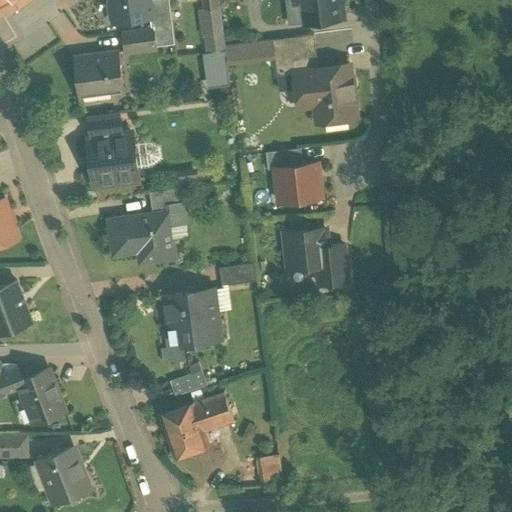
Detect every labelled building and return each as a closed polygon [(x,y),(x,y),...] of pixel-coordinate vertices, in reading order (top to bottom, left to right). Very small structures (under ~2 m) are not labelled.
[(167,0),(138,0),(142,29),(152,28),(154,46),(172,44),(167,0)] [(338,0),(302,0),(305,23),(340,18),(340,17),(345,16),(342,0),(338,1),(338,0)] [(152,28),(142,29),(118,32),(121,55),(155,51),(154,46),(152,28)] [(308,54),(307,36),(220,44),(222,63),(289,58),(288,56),(308,54)] [(117,48),(66,55),(72,99),(124,93),(117,48)] [(199,53),(202,85),(222,84),(219,51),(199,53)] [(350,64),(295,71),(298,89),(302,88),(305,106),(316,105),(318,121),(356,116),(355,106),(356,106),(352,74),(351,74),(350,64)] [(85,117),(88,138),(119,134),(117,113),(85,117)] [(88,138),(80,139),(87,191),(138,184),(132,133),(119,134),(88,138)] [(318,162),(275,167),(278,192),(288,191),(289,200),(322,196),(318,162)] [(5,199),(0,200),(0,247),(2,247),(3,243),(17,239),(5,199)] [(169,212),(110,219),(114,246),(138,243),(141,262),(175,257),(169,212)] [(307,226),(275,230),(280,270),(311,267),(307,226)] [(253,280),(251,262),(215,266),(217,284),(253,280)] [(17,279),(0,285),(0,333),(32,322),(17,279)] [(215,288),(164,295),(168,324),(181,323),(183,343),(222,338),(215,288)] [(26,427),(64,412),(45,366),(15,378),(8,360),(0,362),(0,391),(11,388),(26,427)] [(170,394),(204,386),(200,370),(167,377),(170,394)] [(216,391),(152,415),(168,460),(196,450),(192,440),(229,427),(216,391)] [(0,460),(20,460),(20,439),(0,438),(0,460)] [(71,446),(37,460),(54,504),(92,489),(85,471),(81,472),(71,446)] [(275,457),(254,459),(256,485),(277,483),(275,457)]
